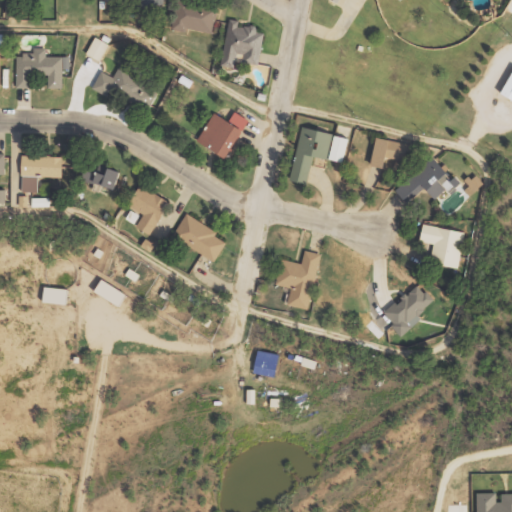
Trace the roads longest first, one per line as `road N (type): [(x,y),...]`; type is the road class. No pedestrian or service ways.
road 1 (residential): [(0,122),(93,124),(236,201),(374,233)]
road 2 (residential): [(242,311),(295,13)]
